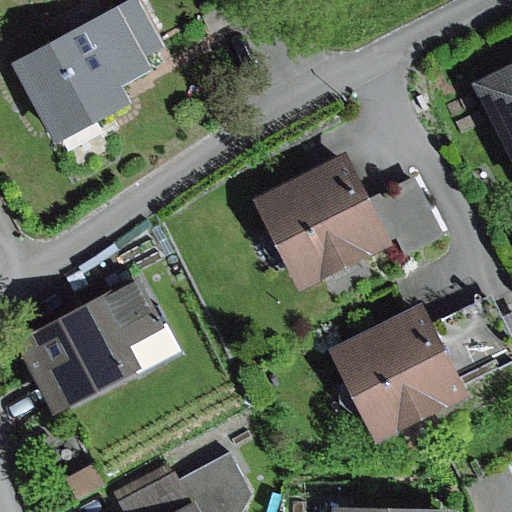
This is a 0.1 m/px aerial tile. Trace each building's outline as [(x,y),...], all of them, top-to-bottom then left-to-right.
[(137,0),(132,0),(12,65),(53,146),(130,107),(123,89),(152,74),(143,58),(163,49),(137,0)] [(511,63),(468,86),(511,168),(511,63)] [(369,202),(345,155),(252,201),(300,296),(397,245),(406,260),(444,238),(415,179),(369,202)] [(163,331),(137,279),(15,349),(52,418),(142,374),(129,350),(163,331)] [(432,326),(422,306),(326,352),(375,447),(470,400),(463,387),(511,363),(511,338),(491,297),(432,326)] [(122,511),(244,511),(252,496),(230,455),(179,481),(169,465),(114,493),(122,511)]
